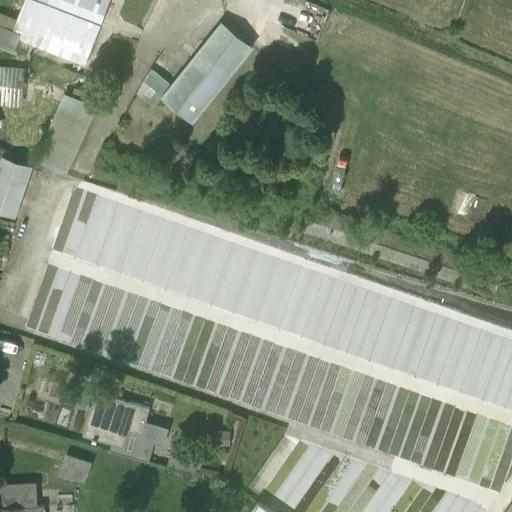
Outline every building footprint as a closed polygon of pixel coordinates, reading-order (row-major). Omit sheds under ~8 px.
[(25,0),(18,20),(3,13),(0,20),(0,46),(13,51),(19,37),(87,62),(110,0),(25,0)] [(171,84),(162,96),(194,121),(252,45),(220,20),(171,84)] [(0,65),(0,104),(22,107),(25,67),(0,65)] [(162,96),(171,84),(150,68),(137,93),(154,105),(162,96)] [(68,174),(94,103),(62,91),(35,162),(68,174)] [(109,148),(101,168),(124,177),(119,188),(140,197),(153,162),(130,153),(129,156),(109,148)] [(3,156),(0,165),(0,212),(14,217),(32,166),(3,156)] [(476,219),(484,199),(472,195),(465,215),(476,219)] [(313,205),(304,230),(493,295),(501,269),(313,205)] [(83,435),(92,438),(92,441),(96,442),(97,440),(124,447),(122,455),(134,459),(149,408),(95,392),(83,435)] [(219,432),(219,445),(230,446),(230,432),(219,432)] [(161,463),(165,445),(154,443),(151,461),(161,463)] [(170,453),(167,466),(195,472),(198,460),(170,453)] [(511,511),(511,502),(505,511),(271,511),(257,502),(250,511),(511,511)]
